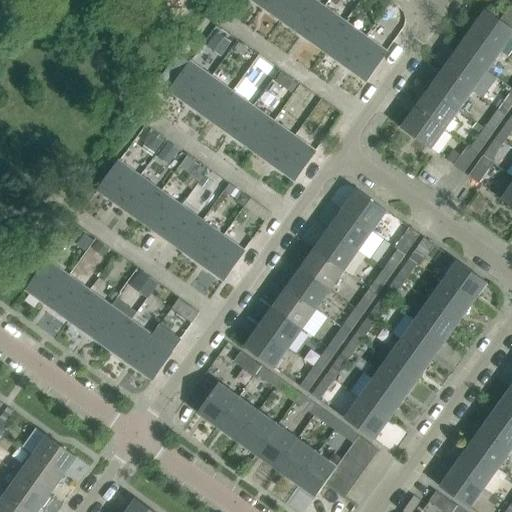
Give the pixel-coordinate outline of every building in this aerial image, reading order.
[(283,21),(297,0),(265,0),(262,6),(283,21)] [(304,36),(325,7),(315,0),(297,0),(283,21),(304,36)] [(510,27),(511,24),(511,3),(501,20),(510,27)] [(325,51),(346,22),(325,7),(304,36),(325,51)] [(511,27),(510,27),(501,20),(486,9),(472,29),(502,50),(511,36),(511,27)] [(346,66),(367,37),(346,22),(325,51),(346,66)] [(502,50),(472,29),(458,49),(488,70),(502,50)] [(230,41),(217,32),(208,45),(221,54),(230,41)] [(388,52),(387,51),(367,37),(346,66),(367,81),(388,52)] [(488,70),(458,49),(444,68),(474,90),(488,70)] [(181,98),(202,69),(179,53),(158,82),(181,98)] [(474,90),(444,68),(430,88),(460,109),(474,90)] [(204,114),(224,86),(202,69),(181,98),(204,114)] [(261,78),(255,86),(263,92),(269,84),(261,78)] [(227,131),(247,102),(224,86),(204,114),(227,131)] [(460,109),(430,88),(416,108),(446,129),(460,109)] [(507,113),(511,105),(511,89),(499,108),(507,113)] [(249,147),(270,118),(247,102),(227,131),(249,147)] [(446,129),(416,108),(402,128),(432,149),(446,129)] [(493,133),(507,113),(499,108),(485,127),(493,133)] [(511,117),(497,136),(505,142),(511,133),(511,117)] [(272,164),(293,135),(270,118),(249,147),(272,164)] [(479,153),(493,133),(485,127),(477,122),(473,128),(481,133),(471,147),(469,145),(468,145),(479,153)] [(296,180),(316,151),(293,135),(272,164),(296,180)] [(492,161),(505,142),(497,136),(483,156),(501,169),(501,168),(492,161)] [(168,141),(157,156),(169,164),(179,149),(168,141)] [(465,172),(479,153),(468,145),(461,155),(453,150),(446,159),(454,165),(465,172)] [(187,155),(179,166),(189,174),(197,163),(187,155)] [(487,188),(501,169),(483,156),(469,176),(487,188)] [(119,205),(140,175),(119,160),(98,190),(119,205)] [(140,220),(161,190),(140,175),(119,205),(140,220)] [(511,206),(511,185),(502,199),(511,206)] [(387,211),(358,189),(344,209),(373,230),(387,211)] [(161,235),(182,205),(161,190),(140,220),(161,235)] [(182,250),(203,221),(182,205),(161,235),(182,250)] [(373,230),(344,209),(329,229),(359,250),(373,230)] [(203,265),(224,236),(203,221),(182,250),(203,265)] [(406,254),(420,234),(410,227),(396,247),(398,249),(406,254)] [(359,250),(329,229),(315,248),(345,270),(359,250)] [(245,251),(245,250),(224,236),(203,265),(224,280),(245,251)] [(421,265),(435,245),(425,237),(411,258),(418,263),(421,265)] [(345,270),(315,248),(301,268),(331,289),(345,270)] [(392,274),(406,254),(398,249),(384,268),(392,274)] [(404,282),(418,263),(411,258),(397,277),(404,282)] [(48,304),(69,275),(48,260),(27,289),(48,304)] [(474,302),(488,282),(458,261),(444,281),(474,302)] [(331,289),(301,268),(287,287),(317,309),(331,289)] [(378,293),(392,274),(384,268),(370,288),(378,293)] [(69,319),(90,290),(69,275),(48,304),(69,319)] [(390,302),(404,282),(397,277),(383,297),(390,302)] [(90,334),(111,305),(116,298),(117,298),(120,295),(98,279),(90,290),(69,319),(90,334)] [(460,321),(474,302),(444,281),(430,300),(460,321)] [(317,309),(287,287),(273,307),(303,328),(317,309)] [(364,313),(378,293),(370,288),(356,307),(364,313)] [(376,321),(390,302),(383,297),(369,316),(376,321)] [(111,349),(132,320),(137,313),(117,298),(116,298),(111,305),(90,334),(111,349)] [(200,312),(180,298),(172,308),(192,322),(200,312)] [(445,341),(460,321),(430,300),(416,320),(445,341)] [(303,328),(273,307),(259,327),(289,348),(303,328)] [(350,332),(364,313),(356,307),(343,327),(350,332)] [(362,341),(376,321),(369,316),(355,336),(362,341)] [(132,364),(153,335),(132,320),(111,349),(132,364)] [(431,361),(445,341),(416,320),(402,339),(431,361)] [(153,379),(174,350),(182,339),(161,324),(153,335),(132,364),(153,379)] [(289,348),(259,327),(245,346),(275,368),(289,348)] [(336,352),(350,332),(343,327),(329,346),(336,352)] [(349,360),(362,341),(355,336),(341,355),(349,360)] [(417,380),(431,361),(402,339),(388,359),(417,380)] [(322,371),(336,352),(329,346),(315,366),(322,371)] [(262,365),(242,351),(235,361),(255,376),(262,365)] [(334,380),(349,360),(341,355),(327,375),(334,380)] [(403,400),(417,380),(388,359),(374,379),(403,400)] [(281,379),(262,365),(255,376),(256,373),(276,387),(281,379)] [(308,391),(322,371),(315,366),(300,386),(308,391)] [(320,400),(334,380),(327,375),(313,395),(320,400)] [(301,393),(281,379),(276,387),(295,401),(301,393)] [(389,420),(403,400),(374,379),(359,398),(389,420)] [(218,426),(239,396),(220,382),(198,412),(218,426)] [(511,388),(497,408),(511,418),(511,388)] [(320,407),(301,393),(295,401),(315,415),(320,407)] [(238,440),(259,410),(239,396),(218,426),(238,440)] [(375,439),(389,420),(359,398),(345,418),(375,439)] [(0,430),(3,432),(17,412),(9,407),(0,418),(0,430)] [(340,421),(320,407),(315,415),(334,429),(340,421)] [(511,418),(497,408),(483,427),(511,448),(511,418)] [(257,454),(279,424),(259,410),(238,440),(257,454)] [(360,436),(340,421),(334,429),(354,444),(360,436)] [(277,468),(298,439),(279,424),(257,454),(277,468)] [(511,449),(511,448),(483,427),(469,447),(499,468),(511,449)] [(78,456),(48,435),(34,455),(64,476),(78,456)] [(360,436),(354,444),(353,445),(373,459),(379,450),(360,436)] [(297,482),(318,453),(298,439),(277,468),(297,482)] [(373,459),(353,445),(346,455),(366,469),(373,459)] [(499,468),(469,447),(455,466),(485,488),(499,468)] [(316,496),(325,484),(332,474),(337,467),(318,453),(297,482),(316,496)] [(49,496),(64,476),(34,455),(20,475),(49,496)] [(366,469),(346,455),(339,464),(359,479),(366,469)] [(339,464),(337,467),(332,474),(352,488),(359,479),(339,464)] [(485,488),(455,466),(441,486),(470,507),(485,488)] [(352,488),(332,474),(325,484),(345,498),(352,488)] [(51,497),(49,496),(20,475),(6,494),(30,511),(37,511),(43,505),(44,507),(51,497)] [(452,511),(457,505),(437,491),(430,501),(445,511),(452,511)] [(0,511),(30,511),(6,494),(0,502),(0,511)] [(156,511),(137,498),(126,511),(156,511)] [(511,511),(511,506),(510,505),(503,501),(496,511),(495,511),(511,511)]
